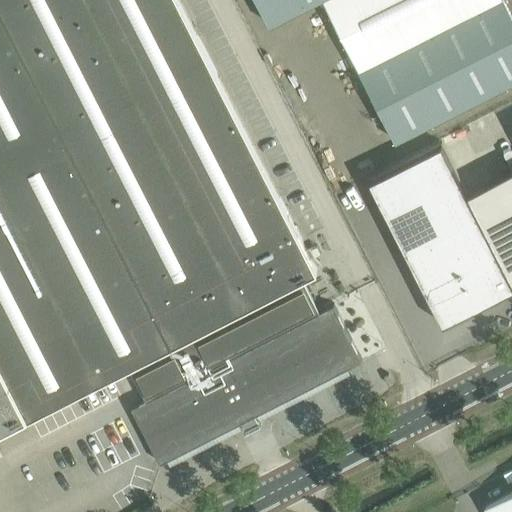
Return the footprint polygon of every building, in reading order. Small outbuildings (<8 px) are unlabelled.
[(0,0),(0,428),(28,414),(28,415),(195,330),(201,341),(209,357),(213,365),(132,406),(160,462),(168,458),(239,422),(259,411),(348,366),(363,358),(334,303),(316,312),(298,277),(317,268),(308,250),(180,0),(0,0)] [(257,0),(270,24),(316,0),(257,0)] [(511,80),(511,10),(510,7),(511,5),(511,0),(324,0),(396,140),(511,80)] [(468,191),(442,141),(369,178),(428,294),(428,293),(443,323),(472,308),(473,308),(511,288),(511,277),(477,208),(468,191)] [(511,190),(477,208),(511,277),(511,190)] [(489,511),(511,511),(511,489),(485,504),(489,511)]
